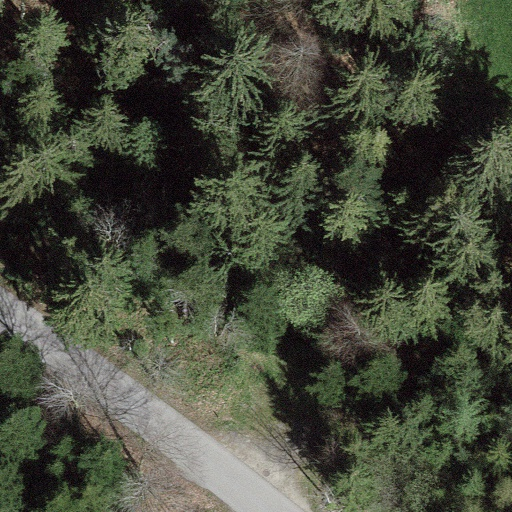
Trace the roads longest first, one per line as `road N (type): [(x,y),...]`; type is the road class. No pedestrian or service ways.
road 1 (unclassified): [(275,511),(0,314)]
road 2 (track): [(39,511),(108,388)]
